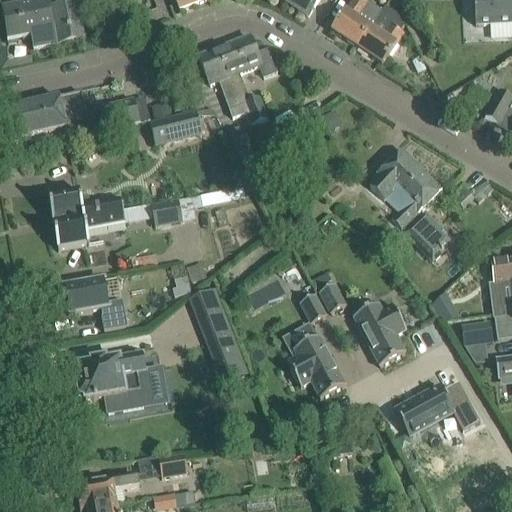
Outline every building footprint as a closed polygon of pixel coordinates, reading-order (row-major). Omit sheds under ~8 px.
[(1,13),(5,29),(80,13),(78,2),(66,5),(50,8),(48,0),(23,0),(25,8),(1,13)] [(174,0),(180,14),(210,2),(209,0),(174,0)] [(280,0),(308,19),(321,0),(280,0)] [(357,51),(382,14),(370,6),(360,0),(354,0),(345,14),(344,14),(331,34),(357,51)] [(476,29),(511,26),(511,0),(470,0),(471,9),(475,8),(476,29)] [(385,9),(382,14),(357,51),(383,68),(404,37),(400,35),(404,28),(397,17),(385,9)] [(85,40),(80,13),(5,29),(8,44),(31,40),(33,52),(57,47),(57,46),(85,40)] [(250,40),(218,53),(240,109),(244,107),(248,116),(252,128),(268,122),(260,100),(249,104),(239,78),(259,70),(264,82),(278,76),(269,52),(256,57),(250,40)] [(233,122),(248,116),(244,107),(240,109),(218,53),(199,60),(206,78),(210,89),(219,86),(233,122)] [(511,99),(500,93),(485,119),(499,127),(501,124),(511,129),(511,99)] [(68,144),(88,139),(140,127),(134,104),(100,112),(101,117),(88,120),(82,95),(59,100),(66,132),(68,144)] [(59,100),(7,112),(14,144),(66,132),(59,100)] [(150,124),(153,137),(156,150),(202,139),(197,118),(216,119),(212,111),(197,115),(196,113),(150,124)] [(313,189),(338,174),(307,121),(286,134),(298,154),(294,157),(313,189)] [(260,164),(243,129),(229,135),(245,171),(260,164)] [(389,207),(422,174),(401,154),(378,177),(381,180),(371,190),(385,205),(386,204),(389,207)] [(418,218),(428,208),(442,194),(422,174),(389,207),(398,215),(392,222),(403,233),(404,232),(405,234),(403,236),(432,266),(455,245),(425,215),(420,220),(418,218)] [(463,211),(474,201),(463,188),(458,193),(462,197),(455,203),(463,211)] [(120,194),(121,201),(83,208),(80,193),(50,199),(50,197),(48,198),(53,226),(123,213),(141,210),(140,204),(138,200),(134,196),(129,194),(126,193),(120,194)] [(151,208),(156,231),(183,226),(179,203),(183,202),(181,197),(166,200),(167,205),(151,208)] [(125,227),(123,213),(53,226),(58,254),(60,254),(60,253),(90,247),(87,234),(125,227)] [(495,286),(496,285),(511,282),(511,262),(492,266),(495,286)] [(511,291),(511,297),(511,282),(496,285),(497,296),(508,294),(507,291),(511,291)] [(104,283),(65,291),(65,292),(62,293),(65,307),(67,307),(70,318),(101,312),(103,320),(101,320),(104,334),(128,330),(123,303),(108,305),(104,283)] [(191,297),(188,288),(176,291),(172,292),(174,301),(191,297)] [(346,310),(334,288),(320,296),(331,317),(346,310)] [(461,323),(445,296),(431,309),(441,326),(461,323)] [(315,299),(301,307),(312,328),(326,320),(315,299)] [(189,347),(213,338),(199,303),(176,312),(189,347)] [(354,321),(380,370),(405,357),(395,339),(406,334),(393,309),(382,315),(378,308),(354,321)] [(511,308),(493,311),(497,344),(511,341),(511,308)] [(490,329),(464,332),(466,349),(477,368),(488,367),(485,346),(493,345),(490,329)] [(229,332),(210,340),(220,366),(216,368),(218,374),(223,386),(247,377),(229,332)] [(321,403),(345,389),(318,340),(294,353),(298,361),(287,366),(300,391),(311,385),(321,403)] [(142,358),(106,365),(105,362),(91,365),(92,368),(79,370),(82,389),(78,392),(79,400),(85,402),(85,405),(106,401),(109,421),(145,414),(142,398),(149,397),(142,358)] [(511,361),(496,363),(498,383),(511,381),(511,361)] [(439,388),(394,413),(409,441),(456,416),(466,434),(480,426),(459,386),(443,395),(439,388)] [(185,461),(159,466),(162,484),(188,479),(185,461)] [(136,478),(96,485),(76,489),(80,511),(96,511),(116,508),(125,507),(123,495),(139,492),(136,478)] [(200,493),(174,498),(177,511),(202,506),(200,493)] [(174,498),(152,502),(154,511),(172,511),(177,511),(174,498)]
